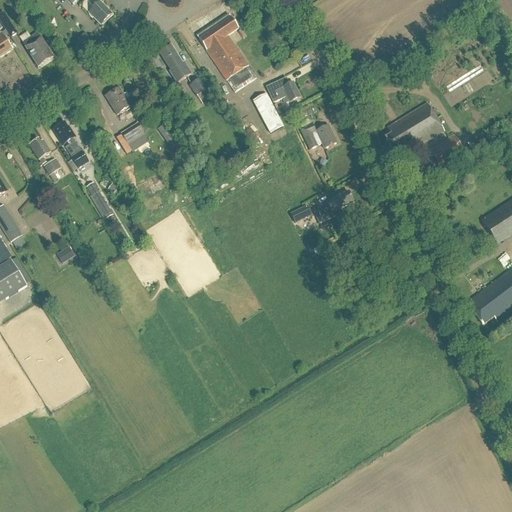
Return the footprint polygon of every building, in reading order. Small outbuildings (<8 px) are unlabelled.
[(100,27),(112,16),(100,4),(97,1),(97,0),(65,0),(73,7),(80,0),(84,0),(94,9),(88,15),(100,27)] [(0,23),(11,40),(18,36),(3,13),(0,14),(0,23)] [(199,41),(226,82),(234,94),(256,79),(228,37),(238,30),(231,19),(199,41)] [(84,33),(74,41),(83,52),(93,44),(84,33)] [(0,59),(11,52),(0,35),(0,59)] [(37,35),(22,44),(25,48),(25,49),(38,68),(53,59),(40,39),(37,35)] [(171,72),(169,73),(177,85),(191,76),(184,64),(182,65),(171,48),(160,55),(171,72)] [(201,80),(190,87),(196,98),(208,90),(201,80)] [(278,84),(266,89),(273,104),(282,100),(284,105),(289,103),(290,104),(300,100),(293,84),(281,90),(278,84)] [(119,90),(106,98),(117,117),(131,107),(128,102),(130,101),(127,94),(123,97),(119,90)] [(265,124),(270,135),(283,128),(275,112),(267,96),(254,103),(265,124)] [(387,129),(391,136),(385,140),(394,155),(404,149),(406,153),(413,149),(414,151),(444,133),(427,105),(387,129)] [(67,129),(64,124),(63,125),(61,124),(54,128),(54,131),(53,131),(63,147),(64,147),(72,160),(73,162),(69,164),(74,173),(88,164),(73,141),(75,139),(68,129),(67,129)] [(121,135),(129,147),(145,136),(137,124),(121,135)] [(158,132),(171,151),(183,143),(169,124),(158,132)] [(311,126),(301,131),(310,151),(321,145),(324,150),(337,144),(328,127),(316,133),(314,134),(311,126)] [(429,152),(440,169),(464,154),(454,137),(429,152)] [(39,141),(29,147),(39,162),(42,166),(46,164),(43,159),(51,154),(43,142),(40,143),(39,141)] [(55,161),(44,169),(49,178),(61,171),(55,161)] [(321,161),(318,167),(324,170),(327,164),(321,161)] [(93,184),(85,189),(105,221),(113,216),(93,184)] [(341,196),(326,204),(328,208),(320,211),(319,209),(314,212),(315,214),(314,214),(322,231),(329,227),(327,222),(336,218),(337,219),(343,216),(341,210),(347,207),(341,196)] [(511,201),(480,222),(493,242),(511,229),(511,201)] [(0,209),(0,228),(10,245),(23,238),(3,207),(0,209)] [(305,208),(290,215),(295,225),(309,218),(305,208)] [(0,241),(0,265),(11,259),(0,241)] [(11,263),(0,269),(0,305),(27,288),(11,263)] [(511,270),(471,302),(474,307),(469,310),(482,327),(493,319),(497,323),(511,311),(511,270)]
